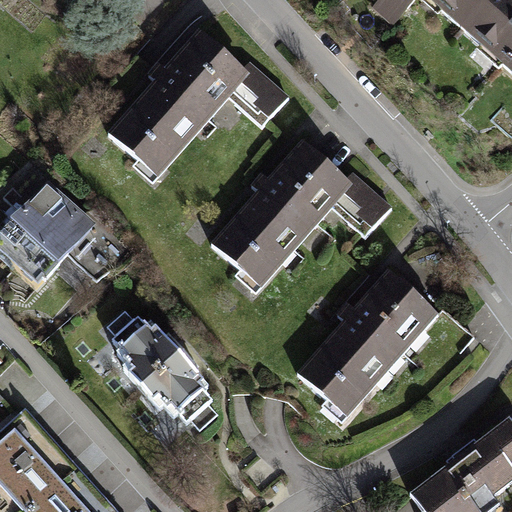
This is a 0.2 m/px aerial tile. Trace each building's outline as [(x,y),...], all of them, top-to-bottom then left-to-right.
[(511,0),(379,0),(373,7),(393,24),(415,0),(434,0),(511,67),(511,0)] [(205,30),(115,132),(166,177),(235,97),(269,127),(295,97),(253,61),(248,67),(205,30)] [(307,142),(217,245),(268,290),(338,210),(371,239),(397,210),(355,173),(350,180),(307,142)] [(50,182),(0,234),(0,255),(35,288),(98,225),(50,182)] [(391,274),(304,376),(353,417),(440,315),(391,274)] [(123,312),(105,328),(116,340),(111,344),(138,373),(131,379),(154,405),(161,398),(185,425),(191,419),(201,430),(216,416),(209,407),(214,402),(202,389),(207,384),(154,325),(149,330),(140,320),(135,324),(123,312)] [(118,511),(29,405),(0,428),(0,511),(118,511)] [(511,424),(410,498),(420,511),(491,511),(501,505),(496,497),(511,485),(511,424)]
